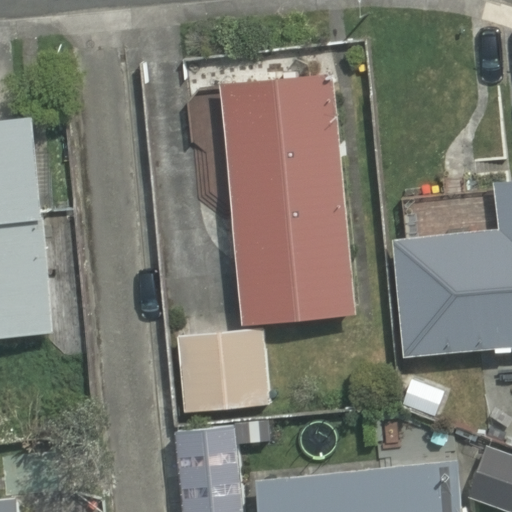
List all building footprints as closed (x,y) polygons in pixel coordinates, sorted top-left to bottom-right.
[(353,71),(236,80),(255,323),(373,314),(353,71)] [(65,127),(0,128),(0,347),(73,345),(65,127)] [(511,235),(412,239),(416,353),(511,349),(511,235)] [(281,329),(187,338),(193,406),(288,397),(281,329)] [(247,511),(253,427),(187,423),(181,511),(247,511)] [(511,511),(511,443),(504,440),(479,501),(506,511),(511,511)] [(269,478),(271,511),(474,511),(471,462),(269,478)] [(36,494),(0,497),(0,511),(70,511),(70,505),(37,508),(36,494)]
